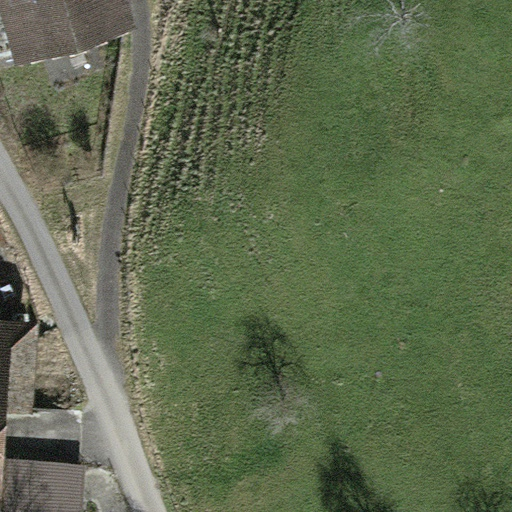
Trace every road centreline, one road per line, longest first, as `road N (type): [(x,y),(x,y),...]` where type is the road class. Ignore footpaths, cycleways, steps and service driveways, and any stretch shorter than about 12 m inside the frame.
road 1 (track): [(119,431),(127,210),(147,0)]
road 2 (unclassified): [(151,511),(24,209),(0,173)]
